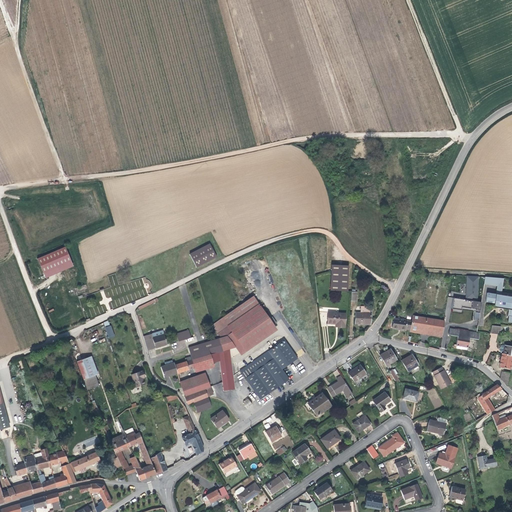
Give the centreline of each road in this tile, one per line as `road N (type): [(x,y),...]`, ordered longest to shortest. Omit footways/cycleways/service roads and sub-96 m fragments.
road 1 (track): [(471,139),(318,137),(0,188)]
road 2 (unclassified): [(126,306),(277,237),(320,229),(397,290)]
road 3 (residential): [(441,505),(410,424),(401,420),(266,511)]
road 4 (tertiary): [(511,107),(471,139),(397,290)]
road 5 (tertiary): [(367,336),(209,450)]
road 6 (track): [(64,179),(0,0)]
road 7 (residential): [(126,306),(152,375),(179,393),(209,450)]
road 8 (track): [(52,340),(0,202)]
road 9 (track): [(408,0),(462,136)]
road 10 (unclassified): [(0,364),(126,306)]
